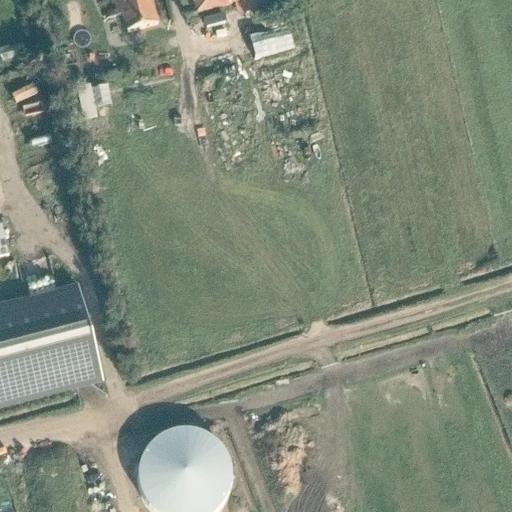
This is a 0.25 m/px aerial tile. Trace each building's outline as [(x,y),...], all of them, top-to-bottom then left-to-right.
[(122,18),(127,35),(157,27),(150,0),(113,0),(118,19),(122,18)] [(193,0),(198,15),(240,3),(239,0),(193,0)] [(284,19),(279,2),(255,9),(260,26),(284,19)] [(80,77),(72,78),(73,87),(81,86),(80,77)] [(0,312),(0,409),(101,383),(77,292),(0,312)] [(217,511),(222,507),(225,502),(228,496),(230,489),(230,482),(230,476),(229,469),(227,463),(224,457),(221,451),(216,446),(211,442),(205,438),(199,435),(193,434),(186,433),(179,433),(173,434),(166,436),(160,439),(155,442),(150,447),(145,452),(142,458),(139,464),(137,470),(136,477),(136,484),(137,490),(139,497),(142,503),(146,508),(149,511),(217,511)]
